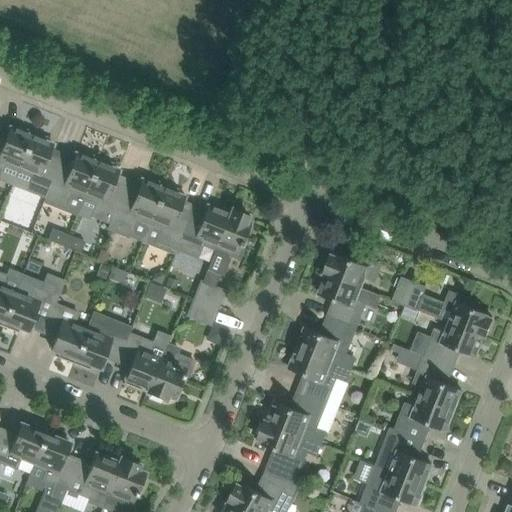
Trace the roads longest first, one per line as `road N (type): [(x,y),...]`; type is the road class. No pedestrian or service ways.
road 1 (residential): [(308,192),(0,72)]
road 2 (residential): [(208,450),(308,192)]
road 3 (residential): [(208,450),(0,366)]
road 4 (residential): [(511,272),(308,192)]
road 5 (residential): [(449,511),(511,348)]
